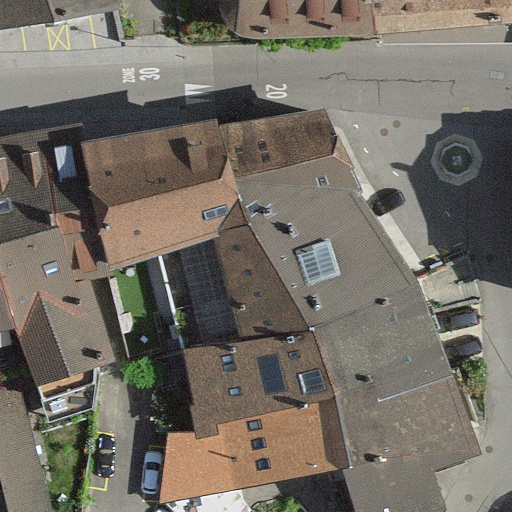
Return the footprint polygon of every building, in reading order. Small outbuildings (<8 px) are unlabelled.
[(0,0),(0,21),(117,6),(114,0),(0,0)] [(372,26),(368,0),(223,0),(224,9),(230,19),(238,27),(248,31),(258,31),(372,26)] [(507,14),(505,0),(368,0),(372,26),(507,14)] [(322,96),(222,117),(250,199),(361,175),(328,98),(322,96)] [(217,102),(79,129),(112,252),(211,214),(250,199),(222,117),(217,102)] [(75,115),(0,119),(0,228),(19,308),(38,371),(117,350),(85,267),(116,268),(112,252),(79,129),(75,115)] [(420,265),(361,175),(211,214),(242,319),(420,265)] [(0,228),(0,312),(19,308),(0,228)] [(448,343),(420,265),(184,338),(198,423),(220,420),(219,408),(339,374),(448,343)] [(482,436),(448,343),(339,374),(349,438),(360,511),(449,511),(454,504),(434,452),(482,436)] [(198,423),(165,423),(163,497),(349,438),(339,374),(219,408),(220,420),(198,423)]
